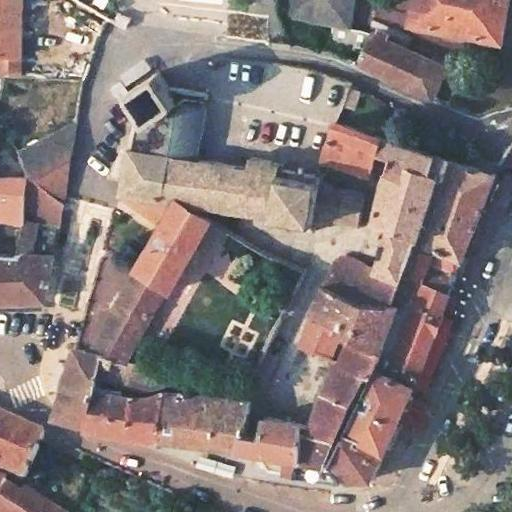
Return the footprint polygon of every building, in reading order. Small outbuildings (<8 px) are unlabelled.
[(0,0),(0,73),(20,75),(22,0),(0,0)] [(351,0),(289,0),(287,12),(347,23),(351,0)] [(412,0),(409,21),(501,38),(507,0),(412,0)] [(371,32),(332,26),(329,41),(365,48),(371,32)] [(376,33),(372,31),(371,32),(365,48),(357,66),(435,99),(449,64),(386,37),(388,33),(378,28),(376,33)] [(169,86),(159,71),(129,91),(140,107),(131,145),(123,192),(159,198),(175,200),(189,203),(212,207),(238,211),(271,216),(270,222),(274,223),(274,221),(289,224),(288,226),(294,227),(294,224),(310,227),(310,229),(314,230),(315,221),(319,222),(327,220),(332,217),(332,218),(360,223),(366,190),(333,184),(330,182),(327,179),(324,179),(320,178),(321,173),(280,166),(280,162),(277,162),(278,158),(250,154),(249,165),(198,156),(207,105),(180,102),(176,96),(169,86)] [(210,91),(169,86),(176,96),(209,100),(210,91)] [(361,90),(349,86),(342,105),(355,110),(361,90)] [(0,299),(44,298),(50,253),(51,247),(58,219),(60,208),(61,199),(61,191),(60,184),(72,120),(15,154),(26,178),(0,176),(0,299)] [(378,151),(384,135),(337,120),(323,160),(326,161),(370,175),(378,151)] [(388,137),(384,135),(378,151),(383,153),(390,156),(396,141),(388,137)] [(396,141),(387,172),(403,177),(407,164),(431,171),(437,153),(396,141)] [(451,158),(437,153),(431,171),(442,174),(445,175),(451,158)] [(495,172),(451,158),(445,175),(421,248),(435,252),(461,262),(465,262),(480,217),(495,172)] [(403,177),(387,172),(385,171),(369,224),(385,229),(415,237),(422,240),(442,174),(431,171),(407,164),(403,177)] [(189,203),(175,200),(91,347),(104,352),(129,359),(168,289),(175,293),(194,259),(217,219),(189,203)] [(415,237),(385,229),(374,264),(371,272),(400,282),(415,237)] [(435,252),(421,248),(411,278),(419,280),(425,282),(430,266),(435,252)] [(333,260),(324,275),(394,303),(400,282),(371,272),(374,264),(345,252),(333,260)] [(435,252),(430,266),(456,275),(461,262),(435,252)] [(456,275),(430,266),(425,282),(450,291),(453,282),(456,275)] [(394,303),(324,275),(308,313),(311,314),(337,325),(335,332),(343,335),(349,337),(382,350),(400,305),(394,303)] [(452,292),(419,280),(384,367),(418,383),(419,379),(452,292)] [(337,325),(311,314),(309,319),(335,330),(337,325)] [(317,352),(333,359),(343,335),(335,332),(335,330),(309,319),(308,318),(296,346),(315,354),(317,352)] [(382,350),(349,337),(340,358),(371,371),(374,372),(378,364),(382,350)] [(91,347),(75,344),(53,418),(88,426),(98,386),(99,379),(104,352),(91,347)] [(129,359),(104,352),(99,379),(159,390),(169,387),(171,373),(172,366),(129,359)] [(336,356),(322,390),(353,401),(371,371),(340,358),(336,356)] [(384,367),(378,364),(374,372),(345,434),(385,452),(412,395),(418,383),(384,367)] [(136,394),(98,386),(88,426),(92,427),(132,436),(161,439),(161,438),(169,387),(159,390),(151,393),(136,394)] [(250,400),(169,387),(161,438),(239,448),(242,431),(244,431),(250,400)] [(307,431),(337,436),(353,401),(322,390),(307,431)] [(30,426),(0,412),(0,511),(1,511),(62,511),(27,489),(24,493),(1,478),(0,477),(0,468),(24,480),(43,435),(44,432),(30,426)] [(261,434),(259,451),(263,453),(285,457),(298,460),(301,460),(304,431),(304,420),(265,413),(261,434)] [(244,431),(242,431),(239,448),(247,449),(259,451),(261,434),(250,432),(244,431)] [(328,461),(337,436),(307,431),(304,431),(301,460),(303,460),(327,466),(328,461)] [(383,457),(385,452),(345,434),(334,458),(329,461),(343,476),(343,479),(343,481),(372,480),(383,457)] [(285,457),(263,453),(262,458),(269,467),(283,469),(285,457)] [(298,460),(285,457),(283,469),(282,474),(295,476),(296,473),(298,460)] [(303,460),(301,474),(343,479),(329,461),(328,461),(327,466),(303,460)]
